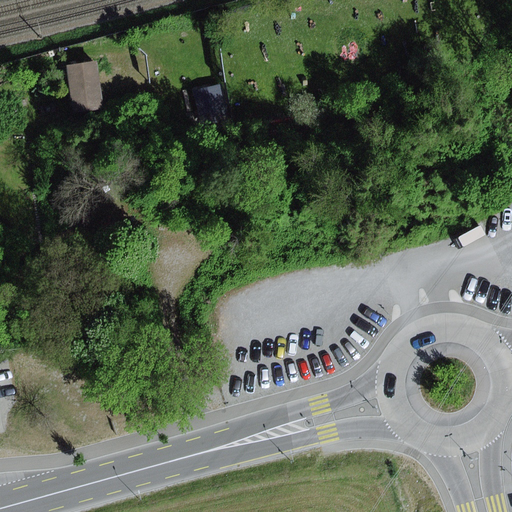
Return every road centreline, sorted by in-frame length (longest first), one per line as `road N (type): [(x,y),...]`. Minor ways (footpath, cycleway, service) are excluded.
road 1 (primary): [(390,400),(0,508)]
road 2 (primary): [(501,368),(481,338),(430,327),(399,347),(390,400)]
